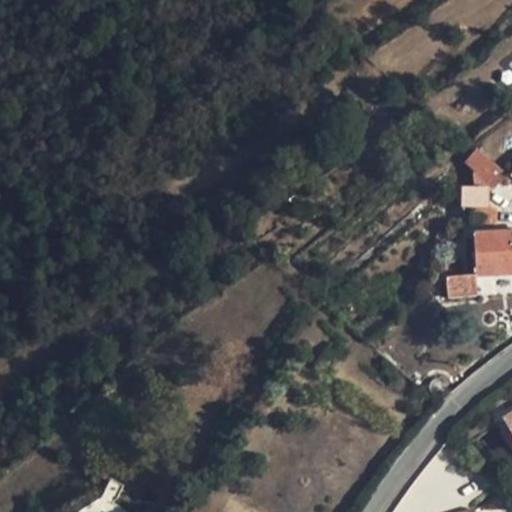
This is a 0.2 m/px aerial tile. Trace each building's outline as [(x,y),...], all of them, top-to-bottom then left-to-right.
[(488,189),(461,188),(460,207),(470,208),(488,208),(488,189)] [(288,199),(249,226),(264,250),(304,223),(288,199)] [(488,208),(470,208),(470,222),(496,224),(496,208),(488,208)] [(456,221),(450,218),(444,229),(450,232),(456,221)] [(444,229),(441,227),(434,241),(442,246),(450,232),(444,229)] [(511,232),(473,235),(475,275),(445,278),(447,298),(477,296),(475,276),(511,273),(511,232)] [(434,241),(428,252),(436,256),(442,246),(434,241)] [(426,251),(413,275),(423,282),(436,256),(428,252),(426,251)] [(413,275),(402,289),(412,296),(423,282),(413,275)] [(347,356),(312,334),(294,361),(330,384),(347,356)] [(511,433),(504,420),(495,425),(511,452),(511,433)] [(123,486),(110,480),(105,491),(117,497),(123,486)] [(300,497),(290,491),(284,501),(294,506),(300,497)]
